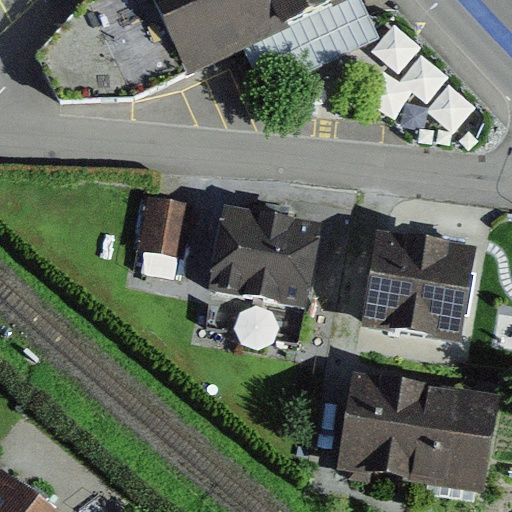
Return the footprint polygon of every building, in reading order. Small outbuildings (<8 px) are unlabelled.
[(363,1),(362,0),(111,0),(84,16),(34,70),(59,119),(141,110),(363,1)] [(199,219),(156,209),(144,260),(187,271),(199,219)] [(323,241),(234,233),(227,309),(316,317),(323,241)] [(480,258),(385,249),(378,336),(473,345),(480,258)] [(502,411),(366,393),(355,481),(491,498),(502,411)] [(43,511),(4,480),(0,484),(0,511),(43,511)]
